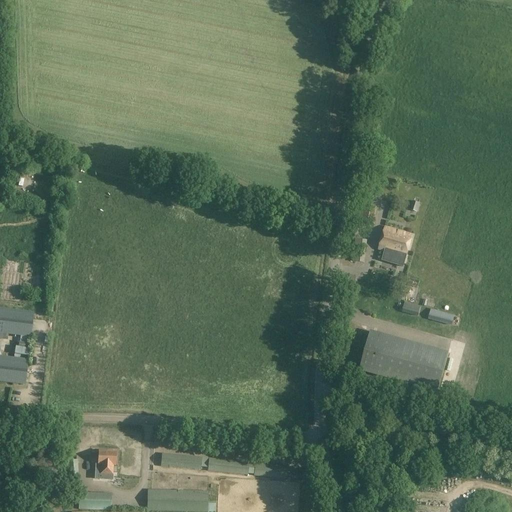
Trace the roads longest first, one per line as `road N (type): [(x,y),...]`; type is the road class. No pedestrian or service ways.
road 1 (unclassified): [(317,440),(356,94),(388,0)]
road 2 (unclassified): [(317,440),(89,416),(0,416)]
road 3 (track): [(511,448),(320,384)]
